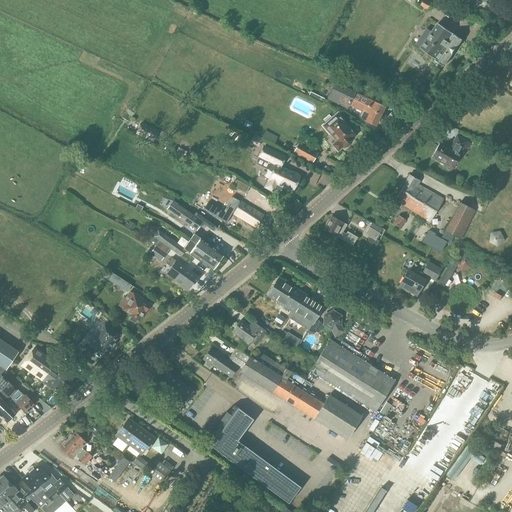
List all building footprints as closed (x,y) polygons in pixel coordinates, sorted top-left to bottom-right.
[(427,10),(431,3),(426,0),(422,0),(420,5),(427,10)] [(432,32),(420,49),(436,59),(435,60),(444,66),(462,39),(454,34),(453,34),(438,23),(432,32)] [(342,92),(333,87),(328,97),(337,102),(347,107),(358,112),(360,108),(364,110),(360,118),(366,121),(375,126),(384,107),(375,103),(374,104),(354,94),(354,93),(344,88),(342,92)] [(350,142),(352,140),(351,139),(356,135),(355,135),(345,122),(339,114),(324,127),(337,142),(333,145),(338,150),(342,147),(343,148),(345,146),(347,146),(349,144),(350,142)] [(157,131),(142,124),(137,133),(153,141),(157,131)] [(262,137),(275,143),(278,137),(266,131),(262,137)] [(466,149),(469,143),(456,136),(453,142),(454,142),(450,149),(439,144),(432,157),(445,163),(443,165),(452,170),(459,154),(458,153),(461,146),(466,149)] [(254,137),(254,138),(252,142),(259,146),(261,142),(262,141),(254,137)] [(312,162),(317,154),(299,144),(294,153),(312,162)] [(268,169),(272,171),(273,172),(266,187),(265,187),(273,191),(277,184),(292,191),(299,176),(276,165),(281,155),(264,147),(259,158),(271,164),(268,169)] [(186,152),(179,148),(176,154),(184,157),(186,152)] [(412,210),(425,189),(417,185),(419,182),(409,175),(394,199),(412,210)] [(245,194),(249,188),(237,180),(233,187),(245,194)] [(430,222),(443,200),(425,189),(412,210),(430,222)] [(263,216),(232,198),(223,213),(212,207),(208,214),(227,224),(233,214),(256,227),(263,216)] [(297,200),(289,207),(294,213),(302,205),(297,200)] [(421,242),(440,253),(445,244),(446,243),(449,244),(453,237),(453,236),(460,240),(475,211),(459,203),(445,230),(445,231),(440,239),(433,235),(432,237),(431,237),(426,234),(423,239),(421,242)] [(206,222),(207,221),(208,220),(196,212),(195,213),(193,216),(177,205),(171,212),(196,230),(199,227),(202,223),(203,221),(206,222)] [(346,234),(342,232),(346,225),(331,216),(324,229),(353,245),(357,238),(347,232),(346,234)] [(399,229),(404,221),(398,217),(393,224),(399,229)] [(375,241),(379,234),(369,227),(365,234),(375,241)] [(499,232),(492,233),(490,241),(497,244),(503,239),(499,232)] [(159,241),(169,248),(181,257),(186,250),(213,270),(218,263),(223,255),(194,234),(190,240),(183,249),(176,244),(164,235),(159,241)] [(166,252),(169,248),(159,241),(156,245),(151,254),(160,260),(166,252)] [(189,290),(193,283),(198,277),(192,273),(193,271),(190,269),(189,270),(171,258),(167,264),(171,267),(166,274),(189,290)] [(435,280),(441,269),(428,262),(422,273),(435,280)] [(444,285),(455,266),(450,263),(438,282),(444,285)] [(417,295),(425,280),(407,271),(399,285),(417,295)] [(127,292),(131,285),(113,274),(108,280),(127,292)] [(312,324),(324,306),(278,278),(267,296),(312,324)] [(148,304),(129,291),(125,297),(128,298),(126,300),(123,298),(117,306),(131,315),(128,319),(134,323),(137,318),(139,319),(148,304)] [(325,315),(324,325),(332,329),(335,336),(343,331),(340,326),(340,316),(333,311),(325,315)] [(281,325),(285,320),(284,319),(279,316),(275,321),(281,325)] [(250,327),(240,320),(232,332),(242,339),(242,340),(248,344),(251,340),(254,342),(254,343),(256,345),(266,332),(254,323),(250,327)] [(90,345),(104,355),(110,348),(111,349),(115,344),(113,343),(119,335),(105,324),(90,345)] [(296,346),(300,340),(287,332),(285,335),(283,338),(296,346)] [(54,338),(55,338),(61,343),(64,339),(58,334),(57,334),(54,338)] [(87,361),(88,360),(92,355),(82,348),(86,342),(82,339),(79,338),(72,349),(78,353),(77,354),(86,360),(87,361)] [(0,365),(6,369),(17,352),(0,340),(0,365)] [(376,411),(395,381),(329,340),(311,369),(376,411)] [(22,366),(42,380),(55,362),(52,360),(34,348),(28,357),(25,360),(22,366)] [(228,359),(210,348),(203,359),(207,361),(204,365),(210,369),(213,365),(231,377),(232,376),(236,379),(242,371),(347,439),(362,416),(329,395),(324,404),(287,380),(292,373),(259,352),(253,360),(235,349),(228,359)] [(57,364),(55,362),(42,380),(45,382),(44,383),(61,395),(68,385),(75,376),(58,364),(57,364)] [(179,409),(194,391),(162,364),(147,383),(179,409)] [(9,398),(10,398),(24,413),(34,405),(25,395),(24,396),(18,390),(17,391),(0,375),(5,370),(0,366),(0,392),(8,400),(9,398)] [(0,415),(6,422),(16,412),(0,396),(0,415)] [(380,412),(384,415),(391,405),(386,402),(380,412)] [(253,419),(235,405),(230,413),(228,412),(222,420),(224,421),(208,443),(289,503),(301,487),(240,442),(237,440),(253,419)] [(173,415),(166,409),(162,414),(170,420),(170,419),(173,415)] [(142,454),(155,438),(129,419),(117,435),(142,454)] [(87,453),(82,448),(87,444),(75,432),(60,447),(72,459),(76,454),(81,458),(81,459),(85,464),(92,457),(88,452),(87,453)] [(143,469),(147,463),(138,457),(134,462),(143,469)] [(162,483),(172,471),(157,459),(147,472),(162,483)] [(38,487),(40,485),(48,478),(44,473),(44,472),(38,466),(30,473),(23,479),(29,486),(30,486),(34,490),(38,487)] [(88,507),(95,497),(85,490),(65,475),(53,486),(67,502),(71,507),(78,500),(88,507)] [(11,485),(3,476),(0,478),(0,503),(0,504),(2,506),(3,505),(9,511),(32,511),(39,506),(29,496),(15,481),(11,485)] [(40,485),(38,487),(34,490),(35,491),(29,496),(39,506),(40,508),(43,511),(54,511),(67,502),(53,486),(46,492),(40,485)] [(306,511),(310,511),(315,506),(309,501),(303,509),(306,511)]
